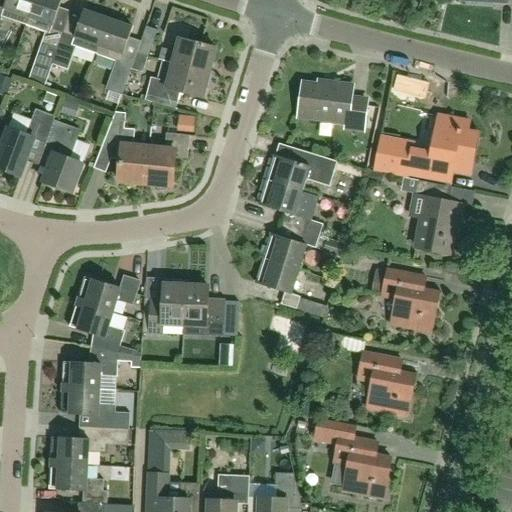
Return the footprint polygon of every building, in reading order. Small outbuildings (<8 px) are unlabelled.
[(0,6),(0,22),(2,17),(26,26),(35,0),(7,0),(5,9),(0,6)] [(46,86),(53,65),(64,34),(52,30),(60,6),(62,0),(35,0),(26,26),(46,32),(44,39),(40,50),(30,80),(46,86)] [(96,54),(109,18),(85,9),(75,37),(70,36),(64,34),(53,65),(65,69),(70,54),(74,55),(77,47),(96,54)] [(106,90),(123,96),(135,59),(130,57),(124,55),(134,26),(109,18),(96,54),(116,61),(106,90)] [(148,57),(158,30),(152,28),(147,26),(137,53),(148,57)] [(174,65),(210,74),(212,67),(217,49),(181,39),(177,52),(162,48),(159,60),(174,65)] [(210,74),(174,65),(169,81),(160,79),(160,80),(151,78),(145,101),(154,103),(153,104),(177,110),(179,102),(182,93),(204,99),(210,74)] [(304,83),(300,117),(346,123),(345,127),(363,129),(367,100),(359,99),(352,98),(353,86),(319,82),(318,85),(304,83)] [(41,137),(48,140),(54,122),(56,117),(35,109),(26,136),(8,129),(0,151),(0,168),(21,176),(27,159),(35,135),(41,137)] [(119,181),(146,184),(150,149),(132,147),(134,130),(125,129),(126,114),(115,112),(101,150),(109,152),(122,153),(119,181)] [(418,180),(409,178),(409,174),(439,180),(441,173),(442,168),(469,173),(477,134),(466,132),(468,121),(439,115),(431,153),(414,150),(415,144),(381,137),(375,171),(404,177),(403,178),(418,181),(418,180)] [(54,122),(48,140),(43,151),(49,153),(54,155),(44,182),(72,192),(82,164),(70,160),(80,131),(54,122)] [(150,149),(146,184),(173,186),(176,157),(187,158),(189,145),(190,136),(166,134),(164,150),(150,149)] [(329,187),(337,161),(304,151),(302,157),(300,162),(275,154),(267,180),(303,191),(307,179),(329,187)] [(295,216),(303,191),(267,180),(259,204),(295,216)] [(452,187),(418,181),(411,215),(422,217),(416,247),(450,253),(455,225),(459,226),(463,205),(449,202),(450,195),(452,187)] [(304,231),(319,236),(323,224),(308,219),(304,231)] [(315,249),(319,236),(304,231),(300,243),(271,233),(263,258),(299,270),(307,246),(315,249)] [(292,294),(299,270),(263,258),(255,283),(285,293),(283,299),(281,304),(296,309),(297,310),(297,311),(323,318),(327,306),(300,298),(300,296),(292,294)] [(425,283),(426,277),(388,269),(382,296),(396,299),(391,324),(430,332),(438,293),(424,290),(425,283)] [(86,278),(78,303),(115,314),(119,301),(133,306),(137,294),(141,281),(124,276),(120,289),(86,278)] [(185,325),(187,284),(164,283),(164,299),(157,298),(153,298),(151,332),(164,333),(164,324),(185,325)] [(187,284),(185,325),(184,335),(204,336),(204,334),(224,335),(226,298),(209,297),(209,286),(187,284)] [(111,326),(115,314),(78,303),(70,327),(95,334),(121,343),(125,331),(111,326)] [(331,328),(329,341),(355,344),(357,331),(331,328)] [(142,353),(121,347),(119,353),(141,358),(142,353)] [(364,352),(363,356),(358,378),(371,381),(366,407),(407,415),(415,375),(400,372),(401,366),(402,360),(364,352)] [(132,363),(132,367),(140,367),(141,358),(119,353),(119,362),(132,363)] [(65,362),(64,388),(101,390),(102,376),(118,377),(119,364),(91,363),(65,362)] [(101,403),(101,390),(64,388),(62,413),(104,416),(103,422),(103,429),(129,430),(130,413),(117,412),(117,404),(101,403)] [(377,441),(355,437),(356,428),(318,421),(314,440),(338,445),(335,462),(347,464),(342,491),(382,497),(389,457),(374,455),(376,447),(377,441)] [(128,446),(129,430),(103,429),(103,434),(102,440),(52,437),(51,464),(88,466),(89,452),(106,453),(106,445),(128,446)] [(169,448),(181,449),(181,433),(161,433),(161,448),(169,448)] [(88,478),(88,466),(51,464),(49,489),(104,492),(104,479),(88,478)] [(260,511),(285,511),(286,503),(302,504),(294,473),(277,472),(275,498),(261,498),(260,511)] [(198,511),(200,485),(181,484),(180,500),(167,499),(168,483),(168,475),(149,475),(148,503),(147,511),(161,511),(160,511),(198,511)] [(248,504),(249,489),(249,477),(218,476),(216,511),(236,511),(237,504),(248,504)] [(78,509),(77,511),(103,511),(104,504),(78,503),(78,509)]
